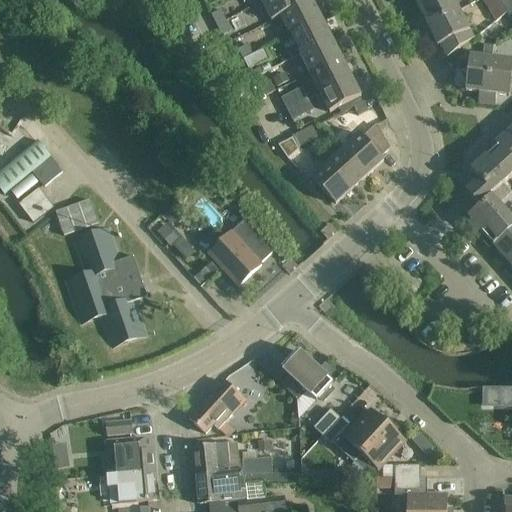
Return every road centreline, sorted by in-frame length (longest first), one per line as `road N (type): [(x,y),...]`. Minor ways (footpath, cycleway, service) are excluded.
road 1 (residential): [(481,474),(473,457),(381,372),(291,301)]
road 2 (residential): [(391,209),(417,176),(421,142),(352,0)]
road 3 (unclassified): [(156,387),(209,364),(291,301)]
road 4 (residential): [(191,0),(275,136)]
road 5 (unclassified): [(26,426),(156,387)]
road 6 (residential): [(480,306),(391,209)]
road 7 (residential): [(156,387),(174,439),(179,511)]
